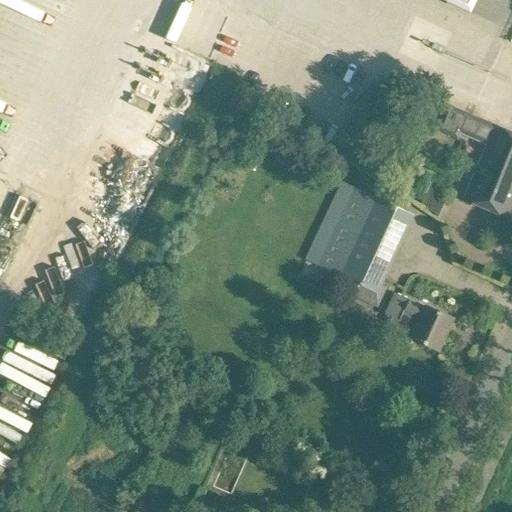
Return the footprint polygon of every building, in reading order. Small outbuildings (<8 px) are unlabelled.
[(31,0),(50,8),(53,0),(31,0)] [(190,0),(174,43),(228,64),(245,20),(191,0),(190,0)] [(0,33),(36,45),(44,20),(0,5),(0,33)] [(343,52),(380,62),(383,51),(346,41),(343,52)] [(0,110),(2,111),(19,74),(0,65),(0,110)] [(458,140),(469,116),(452,108),(441,132),(458,140)] [(511,210),(511,134),(496,127),(472,181),(464,199),(509,218),(511,210)] [(372,149),(365,159),(387,177),(394,167),(372,149)] [(355,189),(319,265),(355,282),(349,294),(377,308),(387,288),(379,285),(412,215),(394,207),(355,189)] [(393,318),(386,332),(411,343),(413,339),(420,342),(438,351),(453,319),(403,296),(393,318)] [(263,446),(256,465),(291,481),(299,462),(263,446)] [(138,491),(153,499),(158,489),(143,481),(138,491)]
